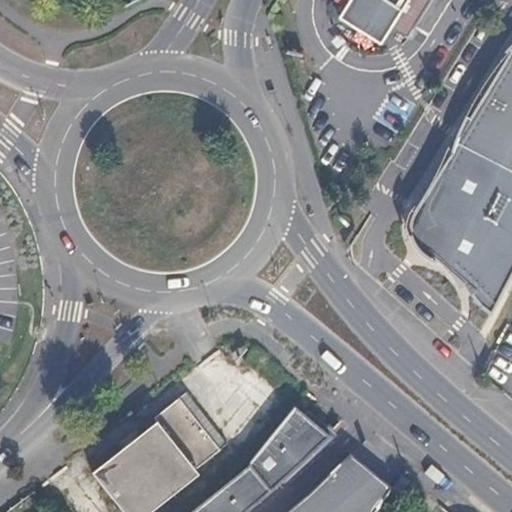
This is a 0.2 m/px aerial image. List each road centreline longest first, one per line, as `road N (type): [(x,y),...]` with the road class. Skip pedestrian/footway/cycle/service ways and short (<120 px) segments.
road 1 (secondary): [(208,282),(272,303),(511,503)]
road 2 (secondary): [(511,453),(392,350),(277,199)]
road 3 (unclassified): [(6,459),(183,289)]
road 4 (unclassified): [(75,242),(72,311),(52,373),(6,459)]
road 5 (secondary): [(111,81),(71,121),(57,156),(56,194)]
road 6 (secondary): [(75,242),(122,281),(183,289)]
